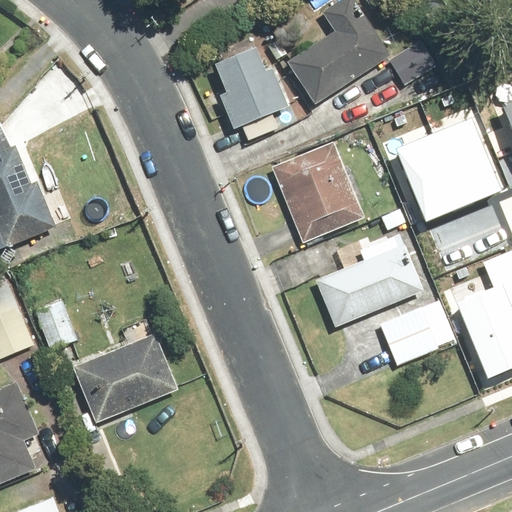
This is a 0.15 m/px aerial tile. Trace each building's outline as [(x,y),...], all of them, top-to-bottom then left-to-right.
[(284,61),(310,111),(391,68),(354,0),(346,0),(313,18),(325,39),(284,61)] [(422,39),(389,59),(405,86),(438,65),(422,39)] [(263,53),(207,76),(234,141),(290,118),(263,53)] [(511,101),(501,106),(511,130),(511,101)] [(471,121),(397,152),(426,220),(500,189),(471,121)] [(27,136),(0,146),(0,251),(63,226),(27,136)] [(270,168),(299,244),(363,220),(334,144),(270,168)] [(312,284),(331,334),(425,298),(401,236),(352,254),(357,267),(312,284)] [(489,288),(460,299),(489,376),(511,367),(511,309),(509,302),(511,300),(511,241),(476,255),(489,288)] [(16,270),(0,276),(0,357),(43,341),(16,270)] [(64,303),(37,313),(51,351),(77,341),(64,303)] [(444,303),(376,329),(393,374),(462,349),(444,303)] [(166,328),(75,365),(99,421),(189,384),(166,328)] [(28,378),(0,390),(0,489),(47,470),(33,436),(49,429),(28,378)] [(72,511),(63,488),(2,511),(72,511)]
